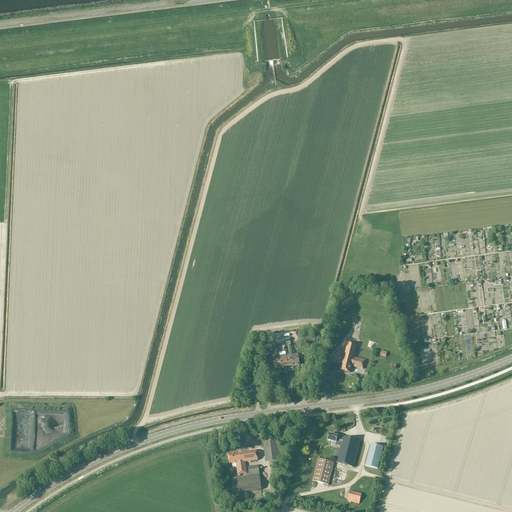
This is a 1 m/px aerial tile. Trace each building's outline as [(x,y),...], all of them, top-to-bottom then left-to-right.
[(360,331),(362,323),(353,321),(351,329),(360,331)] [(340,371),(350,373),(352,367),(363,370),(365,361),(354,358),(357,346),(347,343),(340,371)] [(281,368),(280,356),(279,356),(279,355),(272,356),(273,361),(271,362),(271,365),(274,365),(275,369),(281,368)] [(342,438),(329,434),(327,441),(332,442),(331,445),(335,446),(335,448),(340,449),(342,438)] [(343,437),(342,438),(340,449),(336,463),(353,468),(360,442),(343,437)] [(263,443),(266,463),(281,461),(278,441),(263,443)] [(371,445),(365,466),(377,470),(383,448),(371,445)] [(245,462),(257,461),(256,451),(228,454),(229,464),(236,464),(238,475),(246,474),(245,462)] [(318,459),(312,482),(328,486),(334,463),(318,459)] [(249,476),(231,479),(233,494),(261,490),(258,466),(248,467),(249,476)] [(359,504),(362,494),(350,491),(347,501),(359,504)]
